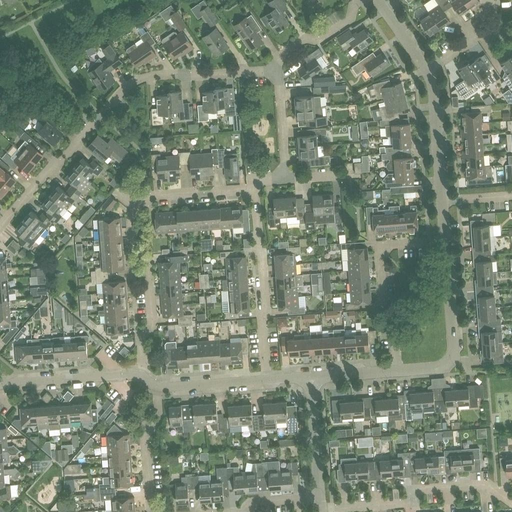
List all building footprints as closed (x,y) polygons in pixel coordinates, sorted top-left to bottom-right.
[(273,10),(265,16),(277,31),(288,23),(281,13),(287,8),(281,0),(273,0),(268,4),(273,10)] [(434,0),(438,4),(428,11),(440,28),(449,21),(441,8),(446,5),(442,0),(434,0)] [(442,0),(446,5),(451,1),(460,14),(462,13),(463,14),(465,13),(467,11),(469,10),(468,8),(469,7),(463,0),(442,0)] [(170,4),(166,7),(171,15),(175,12),(170,4)] [(218,21),(208,6),(200,11),(211,26),(218,21)] [(290,8),(286,11),(293,21),(297,18),(290,8)] [(176,11),(175,12),(171,15),(169,16),(179,31),(186,26),(176,11)] [(440,28),(428,11),(418,18),(430,34),(440,28)] [(250,22),(246,17),(234,25),(250,49),(262,40),(250,22)] [(206,40),(216,54),(228,46),(225,40),(216,28),(203,36),(206,40)] [(351,44),(357,52),(373,40),(369,33),(368,32),(367,32),(365,29),(354,37),(349,30),(337,39),(344,49),(351,44)] [(144,40),(144,41),(128,53),(136,65),(146,59),(147,60),(156,54),(150,45),(155,42),(147,30),(140,35),(144,40)] [(182,31),(164,43),(174,58),(185,50),(186,52),(193,47),(189,40),(182,31)] [(99,58),(87,69),(101,89),(115,79),(109,70),(122,61),(110,45),(102,50),(107,59),(102,63),(99,58)] [(96,46),(89,48),(92,54),(99,52),(96,46)] [(308,63),(299,69),(306,80),(324,68),(316,57),(323,53),(319,48),(304,58),(308,63)] [(371,54),(351,67),(357,75),(366,69),(371,76),(373,74),(374,75),(390,63),(383,53),(374,59),(371,54)] [(469,63),(482,82),(485,86),(490,82),(493,83),(501,77),(491,63),(486,66),(480,56),(469,63)] [(511,89),(511,58),(510,56),(500,63),(507,74),(502,77),(511,90),(511,89)] [(468,62),(458,69),(465,79),(460,82),(469,95),(477,90),(475,87),(482,82),(469,63),(468,62)] [(335,76),(314,78),(314,86),(335,84),(335,76)] [(402,83),(391,85),(390,79),(373,84),(376,96),(384,94),(385,100),(405,95),(402,83)] [(225,116),(233,116),(236,115),(235,100),(228,100),(227,87),(215,88),(215,92),(216,107),(217,110),(217,107),(225,107),(225,116)] [(169,95),(170,111),(179,110),(179,119),(190,118),(189,102),(182,103),(181,91),(169,92),(169,95)] [(203,92),(204,104),(198,105),(199,121),(209,120),(208,111),(217,110),(216,107),(215,92),(203,92)] [(170,111),(169,95),(157,96),(158,108),(151,108),(153,124),(163,123),(162,114),(171,114),(170,111)] [(387,105),(380,107),(383,120),(397,119),(397,118),(400,118),(398,110),(408,107),(405,95),(385,100),(387,105)] [(315,96),(296,97),(297,108),(321,106),(320,97),(315,97),(315,96)] [(451,97),(452,107),(463,106),(463,102),(458,103),(458,97),(451,97)] [(462,125),(463,125),(481,123),(481,112),(491,111),(490,104),(474,105),(475,112),(461,113),(462,125)] [(321,106),(297,108),(298,119),(305,119),(306,125),(327,124),(327,116),(322,117),(321,106)] [(55,120),(42,109),(35,118),(42,124),(36,131),(42,135),(51,143),(61,132),(51,124),(55,120)] [(22,118),(17,124),(24,130),(27,127),(25,126),(27,123),(22,118)] [(383,120),(380,120),(380,126),(385,126),(386,137),(393,136),(411,135),(410,124),(397,125),(397,119),(383,120)] [(8,126),(13,131),(18,125),(12,120),(8,126)] [(460,131),(460,135),(481,133),(480,123),(463,125),(464,129),(461,131),(460,131)] [(310,135),(299,136),(299,147),(318,146),(318,141),(321,140),(321,135),(327,134),(326,128),(309,129),(310,135)] [(362,138),(369,138),(368,129),(361,130),(362,138)] [(24,140),(17,149),(21,152),(34,163),(42,154),(33,146),(36,142),(23,131),(19,136),(24,140)] [(464,140),(464,145),(482,144),(481,133),(460,135),(460,139),(462,138),(464,140)] [(87,147),(103,160),(110,152),(119,160),(127,152),(111,138),(107,143),(97,135),(87,147)] [(394,147),(386,148),(387,154),(400,153),(399,147),(411,146),(411,135),(393,136),(394,147)] [(461,153),(462,156),(482,155),(482,144),(464,145),(465,150),(462,153),(461,153)] [(318,146),(299,147),(300,158),(302,158),(302,166),(330,164),(330,156),(319,157),(318,146)] [(212,153),(201,153),(203,179),(209,178),(209,173),(213,173),(213,164),(218,164),(218,151),(217,148),(212,149),(212,153)] [(5,152),(1,157),(14,168),(17,164),(27,172),(34,163),(21,152),(17,149),(10,157),(5,152)] [(190,151),(184,152),(185,164),(191,163),(192,174),(196,174),(196,179),(203,179),(201,153),(190,154),(190,151)] [(224,151),(218,151),(218,164),(219,167),(225,166),(226,177),(239,176),(237,153),(224,154),(224,151)] [(179,155),(167,156),(169,182),(176,181),(176,176),(180,175),(180,164),(185,164),(184,152),(179,152),(179,155)] [(152,167),(157,166),(158,177),(162,177),(163,182),(169,182),(167,156),(160,157),(160,153),(151,154),(152,167)] [(387,154),(382,154),(382,160),(389,160),(389,162),(388,162),(388,163),(386,164),(387,168),(388,170),(388,171),(393,170),(413,169),(412,157),(400,158),(400,153),(387,154)] [(482,155),(462,156),(462,160),(464,160),(466,162),(466,167),(465,167),(484,166),(484,165),(483,165),(482,155)] [(93,160),(90,164),(82,158),(74,167),(87,179),(93,172),(96,175),(103,168),(93,160)] [(0,159),(0,182),(7,189),(15,180),(5,172),(9,167),(0,159)] [(490,165),(484,166),(465,167),(466,178),(476,177),(477,184),(492,182),(490,165)] [(74,167),(66,176),(73,183),(70,187),(79,195),(85,188),(82,185),(87,179),(74,167)] [(388,174),(382,181),(385,183),(385,188),(390,188),(392,188),(403,187),(414,186),(413,180),(414,179),(413,169),(393,170),(393,173),(388,174)] [(58,185),(50,195),(63,206),(67,209),(72,203),(79,195),(70,187),(66,192),(58,185)] [(101,190),(95,197),(101,202),(107,196),(101,190)] [(333,193),(323,194),(325,223),(335,222),(335,223),(341,223),(341,214),(335,215),(333,193)] [(314,212),(305,213),(306,223),(306,230),(316,229),(316,224),(325,223),(323,194),(313,195),(314,212)] [(50,195),(42,204),(49,211),(46,215),(43,212),(42,213),(52,221),(55,223),(62,215),(67,209),(63,206),(50,195)] [(102,205),(109,210),(116,201),(110,195),(102,205)] [(296,196),(285,197),(286,216),(297,215),(297,219),(300,219),(300,223),(306,223),(305,213),(305,207),(297,208),(296,198),(296,196)] [(275,211),(269,211),(270,227),(276,226),(276,222),(281,222),(280,216),(286,216),(285,197),(274,198),(275,207),(275,211)] [(405,212),(405,213),(406,230),(407,231),(418,230),(416,205),(410,206),(411,212),(405,212)] [(243,218),(242,206),(231,207),(233,227),(233,233),(243,232),(249,232),(248,217),(243,218)] [(384,214),(383,214),(384,233),(386,233),(386,232),(390,231),(392,233),(392,235),(395,234),(394,214),(394,206),(389,207),(390,214),(385,215),(384,214)] [(399,206),(394,206),(394,214),(395,234),(400,234),(400,232),(402,230),(406,230),(405,213),(400,214),(399,206)] [(231,207),(220,208),(222,227),(233,227),(231,207)] [(373,207),(366,207),(367,221),(373,221),(374,234),(384,233),(383,214),(383,210),(378,211),(377,208),(373,208),(373,207)] [(209,208),(199,209),(200,229),(211,228),(209,208)] [(220,208),(209,208),(211,228),(222,227),(220,208)] [(199,209),(188,210),(189,230),(200,229),(199,209)] [(31,210),(23,220),(40,235),(46,228),(52,221),(42,213),(39,217),(31,210)] [(188,210),(177,211),(179,231),(189,230),(188,210)] [(177,211),(166,212),(168,231),(179,231),(177,211)] [(168,232),(168,231),(166,212),(155,212),(156,232),(168,232)] [(97,220),(98,229),(121,228),(120,218),(97,220)] [(23,220),(15,229),(23,236),(19,240),(28,248),(35,241),(40,235),(23,220)] [(482,220),(470,221),(471,238),(494,236),(493,225),(483,226),(482,220)] [(121,228),(98,229),(99,239),(122,237),(121,228)] [(61,240),(65,244),(71,237),(67,234),(61,240)] [(494,236),(471,238),(472,256),(495,254),(494,236)] [(99,240),(94,241),(94,244),(99,244),(99,250),(122,248),(122,238),(99,239),(99,240)] [(346,243),(341,243),(341,250),(347,249),(348,260),(368,258),(367,247),(355,248),(355,242),(346,243)] [(6,247),(14,253),(17,250),(16,250),(9,244),(6,247)] [(296,264),(295,253),(300,253),(299,247),(299,246),(288,247),(286,247),(286,254),(274,254),(275,265),(296,264)] [(100,260),(123,258),(122,248),(99,250),(100,260)] [(0,267),(6,267),(11,267),(11,263),(6,263),(6,256),(3,256),(3,252),(1,251),(0,250),(0,267)] [(234,256),(234,251),(220,252),(220,258),(226,257),(227,268),(247,267),(246,256),(234,256)] [(174,261),(158,262),(159,273),(180,271),(179,261),(187,260),(187,254),(180,254),(174,255),(174,261)] [(495,254),(472,256),(473,262),(473,267),(476,266),(477,273),(492,272),(491,260),(496,260),(495,254)] [(123,258),(100,260),(101,267),(97,268),(95,269),(95,271),(91,272),(91,277),(96,276),(101,276),(101,270),(107,270),(124,268),(123,258)] [(348,260),(349,270),(369,269),(368,258),(348,260)] [(296,264),(275,265),(276,276),(296,275),(296,264)] [(227,268),(227,279),(247,278),(247,267),(227,268)] [(349,270),(350,281),(369,279),(369,269),(349,270)] [(159,273),(160,284),(180,283),(180,271),(159,273)] [(477,279),(474,280),(475,291),(493,289),(493,283),(497,283),(496,272),(492,272),(477,273),(477,279)] [(296,275),(276,276),(277,287),(303,285),(302,274),(296,275)] [(46,283),(45,275),(37,276),(37,284),(46,283)] [(102,283),(102,282),(102,276),(101,276),(96,276),(91,277),(92,284),(96,284),(102,283)] [(7,278),(0,278),(0,289),(8,289),(7,278)] [(227,279),(228,290),(248,288),(247,278),(227,279)] [(350,281),(350,292),(370,291),(369,279),(350,281)] [(108,282),(102,282),(102,283),(103,293),(126,291),(125,280),(108,282)] [(160,284),(161,295),(181,294),(180,283),(160,284)] [(303,285),(277,287),(278,298),(298,296),(298,291),(303,291),(303,285)] [(0,289),(0,300),(9,300),(8,294),(13,293),(13,288),(0,289)] [(228,290),(229,301),(249,299),(248,288),(228,290)] [(493,289),(475,291),(475,297),(476,302),(476,308),(494,307),(494,295),(493,289)] [(126,291),(103,293),(98,294),(98,297),(103,297),(104,303),(126,301),(126,291)] [(350,292),(351,303),(346,303),(346,310),(360,309),(360,302),(371,302),(370,291),(350,292)] [(181,294),(161,295),(162,305),(182,304),(181,294)] [(279,309),(291,308),(299,307),(298,296),(278,298),(279,309)] [(31,306),(38,305),(45,297),(31,298),(31,306)] [(249,299),(229,301),(230,311),(224,311),(225,318),(238,317),(238,311),(249,310),(250,310),(249,299)] [(0,300),(0,310),(10,310),(9,300),(0,300)] [(104,310),(98,311),(98,314),(104,313),(127,311),(126,301),(104,303),(104,310)] [(182,304),(162,305),(162,317),(178,315),(178,321),(185,320),(192,320),(191,314),(183,315),(182,304)] [(62,306),(54,307),(55,315),(62,315),(62,306)] [(494,307),(476,308),(477,326),(490,325),(501,324),(500,321),(498,318),(495,319),(494,307)] [(16,319),(10,319),(10,310),(0,310),(0,327),(9,327),(9,330),(7,332),(11,336),(19,328),(16,326),(16,319)] [(104,313),(105,323),(128,321),(127,311),(104,313)] [(93,321),(88,326),(96,332),(100,327),(93,321)] [(128,321),(105,323),(106,334),(128,332),(128,321)] [(490,325),(477,326),(478,332),(478,337),(481,337),(482,343),(502,342),(501,324),(490,325)] [(14,337),(17,340),(23,332),(20,329),(14,337)] [(333,330),(333,332),(335,351),(346,350),(344,331),(344,329),(333,330)] [(356,330),(356,333),(357,350),(369,349),(369,343),(375,342),(374,329),(368,330),(368,333),(361,333),(361,329),(356,330)] [(349,330),(344,331),(346,350),(357,350),(356,333),(350,334),(349,330)] [(322,331),(310,332),(311,337),(312,353),(323,352),(322,336),(322,331)] [(322,336),(323,352),(335,351),(333,332),(329,333),(329,336),(322,336)] [(94,333),(91,336),(102,347),(105,343),(94,333)] [(288,349),(289,355),(294,355),(294,357),(301,356),(299,338),(294,338),(288,339),(288,336),(281,336),(282,349),(288,349)] [(70,342),(64,342),(66,360),(76,359),(75,337),(70,337),(70,342)] [(79,337),(75,337),(76,359),(87,358),(85,341),(79,341),(79,337)] [(241,342),(231,343),(232,363),(243,362),(242,352),(248,351),(247,337),(240,338),(241,342)] [(304,338),(299,338),(301,356),(308,356),(307,354),(312,353),(311,337),(304,338)] [(53,338),(43,339),(44,353),(44,362),(55,361),(53,338)] [(57,338),(53,338),(55,361),(66,360),(64,342),(58,343),(57,338)] [(36,339),(32,340),(33,362),(44,362),(44,353),(43,344),(36,344),(36,339)] [(220,339),(208,340),(210,360),(220,359),(220,344),(220,339)] [(28,345),(21,345),(22,363),(33,362),(32,340),(27,340),(28,345)] [(208,340),(197,341),(199,361),(210,360),(208,340)] [(186,342),(186,346),(188,362),(199,361),(197,341),(186,342)] [(167,342),(165,344),(166,367),(177,367),(176,347),(175,342),(167,342)] [(482,350),(479,350),(480,361),(493,361),(493,363),(503,362),(502,342),(482,343),(482,350)] [(231,343),(220,344),(220,359),(221,363),(232,363),(231,343)] [(188,362),(186,346),(176,347),(177,367),(189,366),(188,362)] [(463,388),(456,389),(457,404),(469,403),(469,407),(478,407),(477,397),(483,397),(482,384),(463,385),(463,388)] [(448,386),(438,387),(440,411),(446,410),(446,405),(448,405),(457,404),(456,389),(450,389),(449,386),(448,386)] [(428,391),(421,391),(423,412),(440,411),(438,387),(427,388),(428,391)] [(414,389),(403,390),(404,394),(404,397),(404,402),(405,406),(406,419),(412,418),(412,413),(423,412),(421,391),(414,392),(414,389)] [(44,394),(41,398),(47,403),(50,399),(44,394)] [(393,398),(386,398),(388,420),(406,419),(405,406),(404,402),(404,397),(404,394),(393,395),(393,398)] [(357,400),(351,401),(352,416),(364,415),(364,420),(370,420),(370,415),(368,396),(357,397),(357,400)] [(379,396),(368,396),(370,415),(376,414),(376,422),(388,421),(388,420),(386,398),(380,399),(379,396)] [(333,399),(331,399),(333,421),(341,421),(341,417),(352,416),(351,401),(344,401),(344,398),(333,399)] [(274,402),(276,422),(287,421),(288,432),(294,432),(293,409),(287,409),(286,401),(274,402)] [(91,402),(80,403),(81,421),(92,420),(92,421),(98,421),(97,408),(91,409),(91,402)] [(100,416),(103,419),(112,408),(115,405),(112,402),(100,416)] [(216,402),(204,403),(205,417),(206,423),(212,423),(213,430),(218,430),(218,436),(224,435),(224,432),(223,428),(223,419),(223,415),(217,416),(216,402)] [(264,416),(258,417),(259,429),(268,429),(270,422),(276,422),(274,402),(263,403),(264,416)] [(69,404),(70,422),(81,421),(80,403),(69,404)] [(194,417),(188,418),(189,431),(195,430),(194,424),(206,423),(205,417),(204,403),(192,404),(194,417)] [(251,403),(239,404),(241,424),(252,423),(253,430),(259,429),(258,417),(252,417),(251,403)] [(69,404),(58,405),(60,422),(60,427),(70,427),(70,422),(69,404)] [(229,419),(223,419),(223,428),(224,432),(230,431),(230,425),(241,424),(239,404),(228,405),(229,419)] [(58,405),(48,406),(49,423),(49,428),(49,430),(60,429),(60,427),(60,422),(58,405)] [(181,405),(169,406),(170,426),(177,425),(178,431),(183,431),(184,432),(188,432),(188,431),(189,431),(188,418),(182,418),(181,405)] [(26,407),(27,425),(38,424),(37,406),(26,407)] [(37,406),(38,424),(38,428),(49,428),(49,423),(48,406),(37,406)] [(8,427),(16,434),(18,431),(11,424),(8,427)] [(106,432),(106,435),(107,445),(129,443),(129,433),(123,433),(123,432),(113,424),(106,432)] [(91,437),(83,446),(88,450),(91,446),(94,443),(94,439),(91,437)] [(1,440),(0,440),(0,451),(2,451),(8,450),(11,453),(16,447),(13,444),(12,445),(7,446),(6,439),(1,439),(1,440)] [(107,446),(101,446),(102,456),(130,454),(129,443),(107,445),(107,446)] [(83,446),(73,458),(82,457),(91,446),(88,450),(83,446)] [(2,451),(0,451),(0,463),(10,462),(10,454),(16,454),(19,450),(16,447),(11,453),(8,450),(2,451)] [(414,452),(408,453),(409,463),(410,476),(421,475),(421,472),(427,471),(426,456),(415,457),(414,452)] [(398,458),(391,459),(392,474),(399,474),(399,477),(410,476),(409,463),(408,453),(398,453),(398,458)] [(461,454),(463,469),(469,468),(469,471),(481,470),(480,458),(474,458),(473,453),(461,454)] [(130,454),(102,456),(102,460),(103,460),(104,466),(108,466),(131,464),(130,454)] [(450,455),(444,455),(445,473),(456,472),(456,469),(463,469),(461,454),(450,455)] [(444,455),(426,456),(427,471),(434,471),(434,474),(445,473),(444,455)] [(339,469),(337,469),(338,481),(351,480),(351,477),(357,477),(356,462),(355,457),(340,458),(341,463),(338,463),(339,469)] [(391,459),(373,460),(374,466),(375,478),(386,478),(386,475),(392,474),(391,459)] [(52,460),(40,461),(32,461),(33,472),(43,471),(53,460),(52,460)] [(367,461),(356,462),(357,477),(364,476),(364,479),(375,478),(374,466),(373,460),(367,461)] [(280,469),(280,481),(281,489),(293,488),(292,474),(298,474),(297,461),(288,462),(286,468),(280,469)] [(3,463),(0,463),(0,474),(4,474),(9,473),(12,476),(18,470),(15,467),(13,468),(4,469),(3,463)] [(273,463),(262,464),(264,490),(269,490),(281,489),(280,481),(280,469),(274,469),(273,463)] [(108,466),(109,476),(132,474),(131,464),(108,466)] [(251,471),(244,471),(246,491),(258,490),(264,490),(262,464),(252,465),(251,471)] [(230,466),(227,467),(227,479),(233,479),(234,492),(246,491),(244,471),(239,472),(239,467),(233,467),(232,466),(230,466)] [(217,480),(210,480),(211,500),(223,499),(222,486),(228,485),(227,479),(227,467),(216,467),(217,480)] [(18,470),(12,476),(16,478),(21,472),(18,470)] [(0,485),(10,485),(10,484),(5,485),(4,474),(0,474),(0,485)] [(100,487),(93,488),(93,494),(115,492),(115,486),(133,485),(132,474),(109,476),(109,483),(99,484),(100,487)] [(182,482),(175,483),(176,503),(188,502),(187,489),(193,488),(192,475),(181,476),(182,482)] [(198,475),(192,475),(193,488),(199,488),(200,501),(211,500),(210,480),(198,481),(198,475)] [(10,485),(0,485),(0,496),(11,496),(10,485)] [(87,494),(84,494),(84,499),(94,498),(94,500),(111,498),(111,509),(134,507),(133,497),(116,498),(115,492),(93,494),(87,494)]
